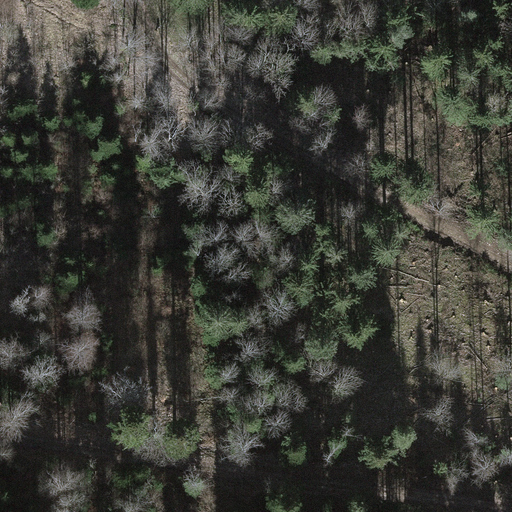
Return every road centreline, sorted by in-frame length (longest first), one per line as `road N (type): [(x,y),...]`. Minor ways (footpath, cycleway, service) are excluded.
road 1 (track): [(0,435),(511,506)]
road 2 (track): [(511,262),(260,133),(180,73),(142,0)]
